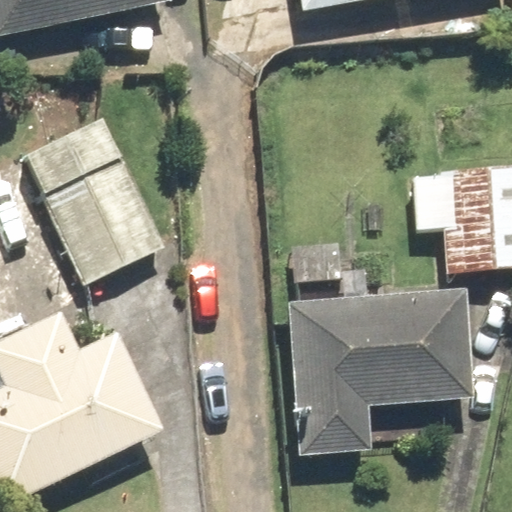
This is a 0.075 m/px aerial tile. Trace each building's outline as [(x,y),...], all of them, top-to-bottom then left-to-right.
[(0,0),(0,20),(3,36),(175,0),(0,0)] [(308,0),(311,10),(367,0),(308,0)] [(167,247),(109,120),(33,154),(91,281),(167,247)] [(511,170),(421,179),(426,231),(450,228),(454,274),(511,268),(511,170)] [(352,243),(296,245),(298,289),(354,287),(352,243)] [(474,292),(297,304),(307,456),(379,451),(375,405),(481,398),(474,292)] [(0,479),(13,506),(170,430),(123,334),(87,351),(68,312),(0,344),(0,355),(15,387),(0,394),(0,479)]
